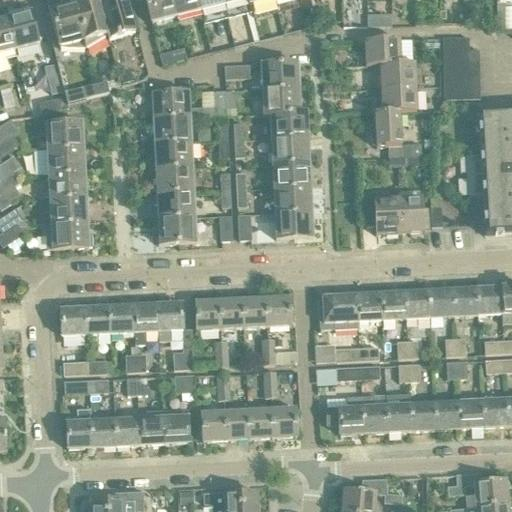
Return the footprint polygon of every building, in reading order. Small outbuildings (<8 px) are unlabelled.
[(84,0),(80,0),(73,2),(86,49),(99,41),(99,38),(107,36),(109,41),(110,41),(98,0),(94,0),(85,3),(84,0)] [(99,0),(98,0),(110,41),(109,41),(109,43),(135,36),(125,0),(112,0),(113,3),(101,6),(99,0)] [(170,0),(144,0),(151,27),(176,21),(170,0)] [(196,0),(170,0),(176,21),(200,15),(196,0)] [(221,0),(196,0),(200,15),(224,9),(221,0)] [(221,0),(224,9),(248,3),(246,0),(221,0)] [(272,0),(246,0),(248,3),(249,9),(273,3),(272,0)] [(62,9),(49,12),(59,49),(69,46),(70,49),(85,49),(86,49),(73,2),(61,5),(62,9)] [(31,13),(5,20),(13,53),(40,46),(31,13)] [(375,17),(366,18),(366,30),(375,30),(375,17)] [(5,20),(0,21),(0,56),(13,53),(5,20)] [(468,40),(441,40),(442,54),(469,54),(469,53),(468,40)] [(397,43),(364,44),(365,69),(379,68),(413,66),(413,65),(399,66),(397,43)] [(469,54),(442,54),(442,66),(479,66),(479,53),(469,53),(469,54)] [(174,54),(159,58),(162,68),(177,64),(174,54)] [(297,66),(260,67),(262,93),(298,91),(297,66)] [(413,66),(379,68),(380,92),(415,90),(413,66)] [(479,66),(442,66),(443,78),(479,78),(479,66)] [(54,67),(42,70),(45,79),(57,76),(54,67)] [(249,69),(223,70),(224,83),(250,82),(249,69)] [(130,72),(120,74),(123,86),(133,84),(130,72)] [(479,78),(443,78),(443,90),(479,90),(479,78)] [(58,80),(45,83),(49,99),(62,95),(58,80)] [(107,85),(95,88),(98,99),(110,96),(107,85)] [(22,86),(16,88),(19,101),(25,100),(22,86)] [(95,88),(83,91),(86,102),(98,99),(95,88)] [(381,115),(374,116),(399,115),(416,114),(415,90),(380,92),(381,115)] [(479,90),(443,90),(443,103),(479,103),(479,90)] [(298,91),(262,93),(263,118),(269,118),(300,116),(298,91)] [(153,98),(150,98),(152,123),(190,121),(226,120),(225,111),(225,95),(225,94),(213,95),(201,95),(201,111),(189,112),(188,96),(165,97),(165,95),(153,95),(153,98)] [(234,94),(225,95),(225,111),(235,111),(234,94)] [(63,99),(38,106),(41,117),(65,111),(63,99)] [(375,136),(371,137),(371,146),(375,147),(375,150),(388,150),(388,162),(406,161),(421,160),(420,147),(401,147),(399,115),(374,116),(375,136)] [(480,158),(465,159),(467,199),(482,198),(484,228),(484,239),(511,237),(511,116),(506,117),(506,115),(478,117),(480,158)] [(300,116),(269,118),(270,142),(308,140),(306,116),(300,116)] [(190,121),(152,123),(153,147),(191,146),(190,121)] [(10,122),(0,129),(0,144),(11,137),(18,133),(10,122)] [(82,126),(45,128),(46,154),(83,152),(82,126)] [(242,127),(233,127),(234,144),(243,144),(242,127)] [(226,128),(216,129),(217,144),(227,144),(226,128)] [(208,134),(197,134),(198,144),(208,144),(208,134)] [(0,144),(0,159),(18,147),(11,137),(0,144)] [(308,140),(270,142),(271,167),(309,165),(308,140)] [(227,144),(217,144),(218,162),(227,161),(227,144)] [(243,144),(234,144),(235,161),(244,161),(243,144)] [(191,146),(153,147),(154,173),(192,171),(191,146)] [(83,152),(46,154),(47,178),(84,177),(83,152)] [(12,159),(0,167),(0,182),(13,175),(20,170),(12,159)] [(421,160),(406,161),(406,168),(421,168),(421,160)] [(309,165),(271,167),(272,192),(310,190),(309,165)] [(192,171),(154,173),(155,198),(193,196),(192,171)] [(0,182),(0,197),(14,189),(20,185),(13,175),(0,182)] [(245,176),(236,177),(236,194),(246,193),(245,176)] [(84,177),(47,178),(48,202),(86,201),(84,177)] [(228,177),(219,177),(220,194),(229,194),(228,177)] [(0,197),(0,212),(21,200),(14,189),(0,197)] [(310,190),(272,192),(274,217),(311,215),(310,190)] [(246,193),(236,194),(237,211),(247,210),(246,193)] [(229,194),(220,194),(221,211),(230,210),(229,194)] [(193,196),(155,198),(157,223),(195,221),(193,196)] [(373,196),(362,196),(364,229),(373,229),(373,237),(398,236),(396,201),(373,202),(373,196)] [(421,200),(396,201),(398,236),(423,235),(421,200)] [(86,201),(48,202),(50,228),(87,226),(86,201)] [(15,210),(0,220),(0,233),(1,235),(16,226),(22,222),(15,210)] [(440,211),(429,211),(431,231),(441,231),(440,211)] [(311,215),(274,217),(275,242),(313,240),(311,215)] [(250,218),(238,219),(239,244),(251,243),(250,218)] [(230,219),(219,220),(220,245),(232,244),(230,219)] [(195,221),(157,223),(158,248),(196,247),(195,221)] [(1,235),(0,235),(0,247),(2,251),(23,237),(16,226),(1,235)] [(50,228),(42,228),(42,240),(50,240),(51,253),(88,251),(92,251),(91,239),(87,239),(87,226),(50,228)] [(511,289),(499,290),(501,316),(502,330),(511,329),(511,320),(511,316),(511,315),(511,289)] [(499,290),(476,291),(478,318),(501,316),(499,290)] [(476,291),(452,292),(453,319),(478,318),(476,291)] [(452,292),(427,293),(429,320),(453,319),(452,292)] [(427,293),(403,295),(405,322),(429,320),(427,293)] [(403,295),(379,296),(381,323),(405,322),(403,295)] [(379,296),(355,297),(357,325),(381,323),(379,296)] [(331,300),(317,300),(319,333),(320,333),(320,332),(357,331),(357,325),(355,297),(331,298),(331,300)] [(288,300),(264,302),(266,330),(289,329),(288,300)] [(264,302),(241,303),(243,332),(266,330),(264,302)] [(241,303),(218,304),(220,333),(243,332),(241,303)] [(218,304),(195,306),(196,334),(220,333),(218,304)] [(181,307),(155,308),(157,335),(157,345),(170,344),(170,334),(181,333),(182,333),(181,307)] [(155,308),(133,309),(134,336),(135,348),(144,347),(144,335),(157,335),(155,308)] [(133,309),(108,311),(109,337),(134,336),(133,309)] [(108,311),(84,312),(86,338),(109,337),(108,311)] [(84,312),(59,313),(60,339),(86,338),(84,312)] [(454,342),(445,343),(446,359),(455,358),(454,342)] [(464,342),(454,342),(455,358),(465,358),(464,342)] [(273,343),(261,344),(262,356),(274,355),(273,343)] [(511,343),(496,344),(497,357),(511,356),(511,343)] [(416,344),(406,345),(407,361),(416,360),(416,344)] [(496,344),(484,345),(485,358),(497,357),(496,344)] [(406,345),(397,345),(397,361),(407,361),(406,345)] [(226,346),(214,346),(215,358),(227,358),(226,346)] [(334,349),(315,350),(316,367),(335,366),(365,364),(365,351),(334,353),(334,349)] [(377,351),(365,351),(365,364),(378,364),(377,351)] [(182,356),(173,357),(174,373),(192,372),(191,352),(182,352),(182,356)] [(274,355),(262,356),(262,368),(274,368),(274,355)] [(145,358),(135,359),(136,375),(146,374),(145,358)] [(227,358),(215,358),(216,371),(228,370),(227,358)] [(135,359),(126,359),(126,375),(136,375),(135,359)] [(511,362),(497,363),(498,376),(511,375),(511,362)] [(497,363),(485,364),(486,377),(498,376),(497,363)] [(105,364),(93,365),(94,378),(106,377),(105,364)] [(93,365),(62,367),(63,379),(94,378),(93,365)] [(456,365),(447,366),(448,382),(457,381),(456,365)] [(466,365),(456,365),(457,381),(467,381),(466,365)] [(418,367),(408,368),(409,384),(419,383),(418,367)] [(408,368),(399,368),(399,384),(409,384),(408,368)] [(366,370),(335,372),(336,385),(367,383),(366,370)] [(378,370),(366,370),(367,383),(379,383),(378,370)] [(275,375),(263,376),(263,388),(275,387),(275,375)] [(228,377),(216,378),(217,390),(229,390),(228,377)] [(192,379),(174,380),(174,396),(193,395),(192,379)] [(137,382),(127,383),(128,399),(137,398),(137,382)] [(146,382),(137,382),(137,398),(147,398),(146,382)] [(106,383),(94,384),(95,397),(107,396),(106,383)] [(94,384),(63,385),(64,398),(95,397),(94,384)] [(275,387),(263,388),(264,400),(276,399),(275,387)] [(229,390),(217,390),(217,403),(229,402),(229,390)] [(410,397),(386,399),(386,409),(388,435),(412,434),(410,407),(410,397)] [(374,399),(361,400),(364,437),(388,435),(386,409),(374,409),(374,399)] [(338,411),(326,412),(327,429),(339,428),(339,438),(364,437),(361,400),(346,401),(347,411),(338,411)] [(506,402),(483,403),(485,430),(508,429),(506,402)] [(483,403),(459,405),(460,431),(485,430),(483,403)] [(459,405),(434,406),(435,433),(460,431),(459,405)] [(434,406),(410,407),(412,434),(435,433),(434,406)] [(295,411),(271,413),(273,441),(297,440),(295,411)] [(77,420),(66,420),(66,426),(68,452),(93,451),(91,424),(90,412),(76,413),(77,420)] [(271,413),(248,414),(250,442),(273,441),(271,413)] [(162,414),(138,416),(139,422),(140,449),(164,447),(162,415),(162,414)] [(187,414),(162,415),(164,447),(189,446),(187,414)] [(248,414),(225,415),(226,444),(250,442),(248,414)] [(225,415),(201,417),(202,445),(226,444),(225,415)] [(139,422),(114,423),(116,450),(140,449),(139,422)] [(114,423),(91,424),(93,451),(116,450),(114,423)] [(457,489),(446,490),(447,500),(465,498),(464,489),(473,489),(476,511),(508,509),(505,484),(482,486),(481,477),(456,479),(457,489)] [(343,493),(341,511),(373,511),(375,497),(385,498),(384,506),(401,507),(402,498),(386,497),(386,483),(363,485),(362,495),(343,493)] [(189,493),(178,493),(178,505),(189,505),(189,493)] [(90,504),(89,511),(142,511),(142,495),(122,496),(106,497),(106,498),(109,498),(109,505),(90,504)] [(257,511),(256,497),(203,498),(204,507),(204,508),(211,509),(211,511),(257,511)]
